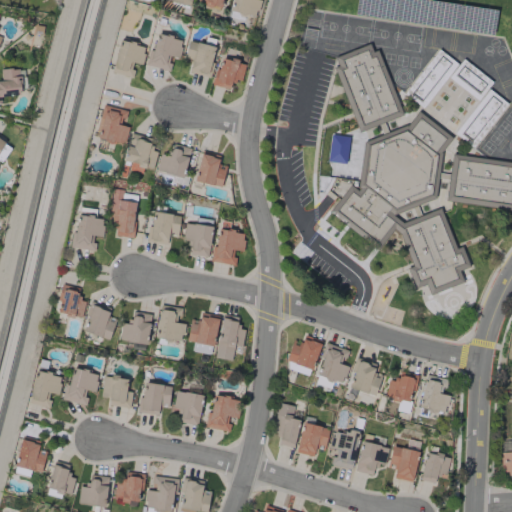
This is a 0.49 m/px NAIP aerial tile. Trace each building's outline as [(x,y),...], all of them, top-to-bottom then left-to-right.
[(196,0),(196,2),(220,9),(222,0),(196,0)] [(231,0),(228,10),(254,17),(259,0),(231,0)] [(181,39),(155,33),(148,65),(168,70),(171,56),(177,58),(181,39)] [(144,47),(118,40),(110,72),(130,77),(133,63),(140,64),(144,47)] [(213,46),(186,41),(183,58),(190,60),(188,72),(207,75),(213,46)] [(327,212),(376,249),(393,228),(398,233),(410,262),(411,266),(406,268),(414,288),(424,284),(428,294),(461,281),(457,270),(468,266),(460,247),(460,246),(454,248),(439,207),(419,214),(415,205),(434,197),(437,178),(447,179),(444,200),(511,210),(511,161),(451,153),(447,173),(438,172),(440,152),(440,151),(451,137),(417,110),(405,125),(405,124),(386,131),(382,122),(401,113),(375,49),(371,51),(367,43),(333,57),(336,65),(332,67),(357,131),(377,124),(381,134),(363,141),(356,186),(358,188),(356,190),(349,184),(327,212)] [(402,92),(437,49),(455,63),(421,107),(402,92)] [(218,56),(212,85),(228,88),(230,80),(240,82),(244,62),(218,56)] [(461,59),(491,81),(476,100),(447,77),(461,59)] [(0,102),(0,98),(0,95),(19,94),(17,68),(0,69),(0,76),(0,79),(0,102)] [(453,132),(488,89),(506,103),(472,147),(453,132)] [(95,139),(123,144),(127,126),(121,125),(124,109),(101,105),(95,139)] [(127,170),(142,173),(143,166),(152,168),(156,149),(148,148),(151,138),(130,133),(124,161),(129,162),(127,170)] [(155,171),(182,177),(189,147),(171,144),(168,156),(159,154),(155,171)] [(218,154),(198,151),(193,181),(220,186),(223,166),(217,165),(218,154)] [(108,235),(131,238),(136,193),(113,190),(108,235)] [(148,241),(166,242),(167,236),(177,236),(178,214),(151,212),(148,241)] [(92,251),(94,236),(100,237),(103,219),(75,214),(70,247),(92,251)] [(181,240),(189,241),(188,254),(207,256),(210,226),(183,223),(181,240)] [(211,261),(232,264),(234,250),(241,251),(243,232),(215,229),(211,261)] [(55,314),(80,318),(83,299),(76,297),(78,287),(60,284),(55,314)] [(107,316),(110,308),(90,301),(81,330),(108,339),(114,319),(107,316)] [(154,338),(181,341),(182,323),(175,323),(176,310),(157,308),(154,338)] [(144,344),(150,314),(131,310),(128,324),(120,323),(117,339),(144,344)] [(210,354),(217,315),(199,312),(198,321),(189,319),(185,340),(192,342),(190,351),(210,354)] [(236,316),(219,314),(214,358),(231,360),(232,345),(241,346),(243,327),(235,326),(236,316)] [(299,346),(290,344),(285,360),(311,369),(320,340),(303,335),(299,346)] [(347,350),(325,343),(314,374),(341,383),(346,366),(342,365),(347,350)] [(373,396),(380,375),(371,372),(374,364),(356,358),(347,387),(373,396)] [(83,404),(86,391),(93,392),(97,373),(69,367),(62,400),(83,404)] [(27,403),(47,407),(49,393),(57,394),(60,375),(33,370),(27,403)] [(414,374),(397,371),(395,381),(387,379),(383,401),(409,405),(414,374)] [(131,391),(125,390),(127,379),(102,375),(98,397),(108,398),(107,405),(128,408),(131,391)] [(417,407),(444,413),(447,395),(441,394),(443,381),(423,377),(417,407)] [(170,385),(141,382),(137,412),(157,415),(158,406),(167,407),(170,385)] [(179,423),(197,425),(201,394),(173,390),(171,412),(180,413),(179,423)] [(239,399),(210,394),(204,427),(228,431),(230,417),(235,418),(239,399)] [(277,445),(293,447),(297,419),(291,418),(292,405),(276,403),(272,434),(278,435),(277,445)] [(312,456),(314,445),(324,447),(327,428),(300,422),(295,452),(312,456)] [(328,448),(333,449),(330,465),(351,469),(358,433),(332,428),(328,448)] [(21,436),(12,472),(28,476),(29,470),(39,472),(45,451),(37,449),(39,441),(21,436)] [(372,476),(375,463),(382,465),(387,447),(360,440),(352,471),(372,476)] [(387,463),(395,464),(392,478),(411,481),(417,451),(390,446),(387,463)] [(433,483),(435,474),(444,476),(448,456),(424,450),(418,480),(433,483)] [(68,498),(73,476),(65,474),(68,465),(53,461),(45,492),(68,498)] [(141,474),(125,471),(123,481),(114,480),(111,499),(137,502),(141,474)] [(104,506),(106,476),(89,475),(88,487),(78,486),(76,504),(104,506)] [(169,511),(174,478),(152,475),(150,490),(145,490),(142,511),(169,511)] [(179,510),(207,511),(208,491),(201,490),(202,479),(180,478),(179,510)]
